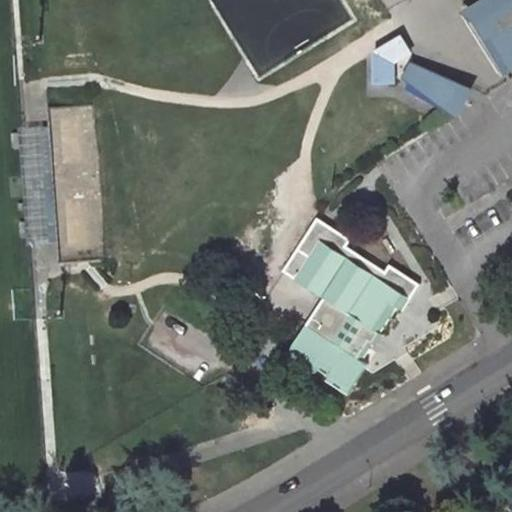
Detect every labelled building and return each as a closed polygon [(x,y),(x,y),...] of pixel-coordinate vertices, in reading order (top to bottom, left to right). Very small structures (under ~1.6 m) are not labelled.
[(511,0),(486,0),(459,17),(473,26),(511,1),(511,0)] [(511,2),(473,26),(474,26),(506,78),(511,74),(511,2)] [(401,56),(412,56),(412,43),(380,43),(379,82),(401,82),(401,56)] [(459,93),(412,68),(403,83),(449,108),(459,93)] [(96,110),(50,113),(61,268),(107,265),(96,110)] [(375,338),(396,305),(401,308),(416,283),(387,265),(382,273),(342,248),(346,242),(312,221),(290,256),(308,266),(296,286),(323,302),(291,355),(300,360),(296,366),(311,375),(314,369),(326,377),(323,382),(348,398),(368,366),(361,361),(375,338)] [(253,340),(275,354),(285,340),(262,325),(253,340)]
